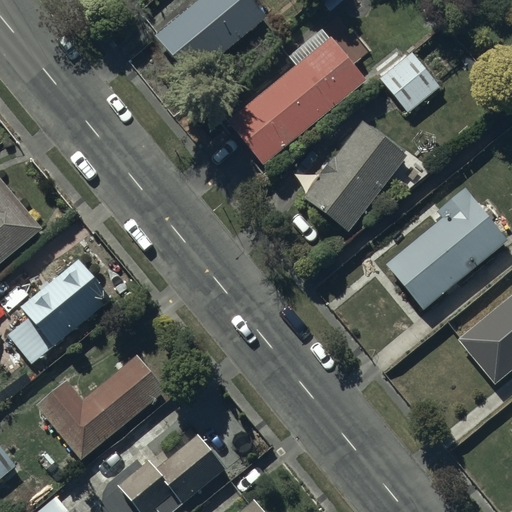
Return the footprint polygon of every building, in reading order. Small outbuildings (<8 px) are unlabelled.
[(265,15),(253,0),(194,0),(153,34),(189,77),(265,15)] [(265,165),(366,80),(321,27),(287,56),(295,66),(228,122),(265,165)] [(410,52),(378,78),(407,113),(439,87),(410,52)] [(407,154),(362,119),(302,196),(347,231),(407,154)] [(0,178),(0,270),(45,233),(0,178)] [(439,213),(442,217),(385,264),(425,311),(508,241),(465,191),(439,213)] [(30,322),(8,338),(32,369),(112,305),(79,263),(21,310),(30,322)] [(511,294),(457,339),(493,384),(511,368),(511,294)] [(67,386),(37,409),(82,466),(168,396),(137,360),(84,405),(67,386)] [(149,465),(119,489),(137,511),(179,511),(227,473),(199,439),(156,474),(149,465)] [(0,484),(17,471),(0,450),(0,484)] [(65,511),(57,501),(42,511),(65,511)] [(263,511),(255,502),(243,511),(263,511)]
